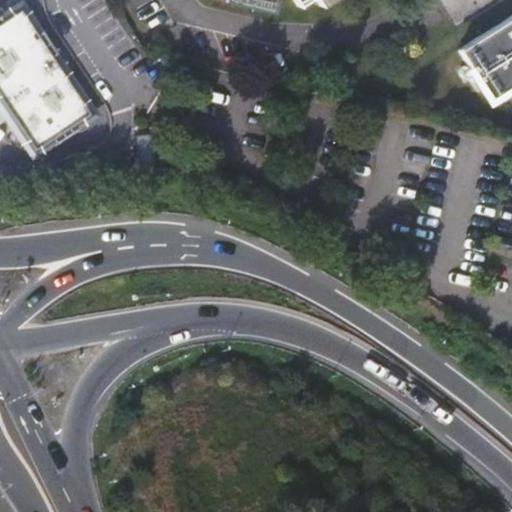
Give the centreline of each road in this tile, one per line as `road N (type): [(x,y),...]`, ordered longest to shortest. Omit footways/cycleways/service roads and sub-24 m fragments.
road 1 (trunk): [(511,430),(396,340),(291,278),(206,247),(125,248)]
road 2 (trunk): [(202,314),(259,321),(323,345),(392,386),(511,487)]
road 3 (trunk): [(80,511),(73,446),(93,383),(123,353),(202,314)]
road 4 (trunk): [(0,341),(202,314)]
road 5 (secondary): [(75,511),(0,355)]
road 6 (trunk): [(125,248),(50,288),(0,334)]
road 7 (trunk): [(125,248),(100,239),(0,252)]
